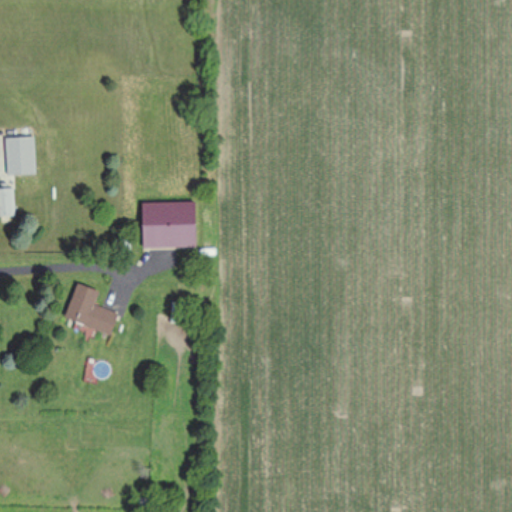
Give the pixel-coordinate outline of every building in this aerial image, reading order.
[(14,163),(14,178),(31,178),(31,163),(14,163)] [(0,216),(16,217),(16,189),(0,188),(0,216)] [(146,203),(146,247),(198,247),(198,203),(146,203)] [(102,290),(80,283),(68,319),(114,334),(121,313),(97,305),(102,290)] [(190,305),(177,302),(173,321),(185,324),(190,305)] [(158,511),(158,499),(141,499),(141,511),(158,511)]
